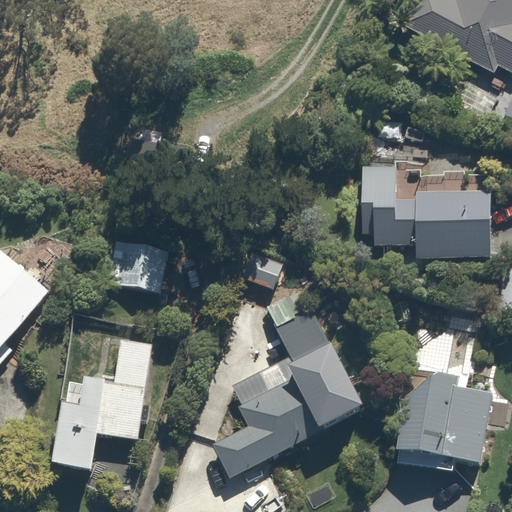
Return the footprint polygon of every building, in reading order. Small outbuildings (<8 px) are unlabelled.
[(453,60),(496,84),(501,75),(511,80),(511,0),(461,0),(460,3),(454,0),(422,0),(407,29),(456,56),(453,60)] [(377,255),(420,257),(420,270),(504,273),(507,206),(422,203),(422,207),(400,206),(401,174),(370,172),(367,245),(378,245),(377,255)] [(174,258),(117,245),(106,291),(163,304),(174,258)] [(0,255),(0,373),(57,299),(0,255)] [(283,396),(280,391),(239,412),(249,432),(214,450),(237,494),(330,445),(374,423),(316,313),(273,336),(297,382),(293,384),(296,389),(283,396)] [(83,415),(71,413),(62,485),(101,491),(107,448),(144,453),(158,353),(124,348),(119,388),(88,384),(83,415)] [(462,488),(464,483),(465,478),(487,483),(504,409),(451,397),(413,413),(399,474),(417,478),(418,472),(430,475),(428,480),(462,488)]
